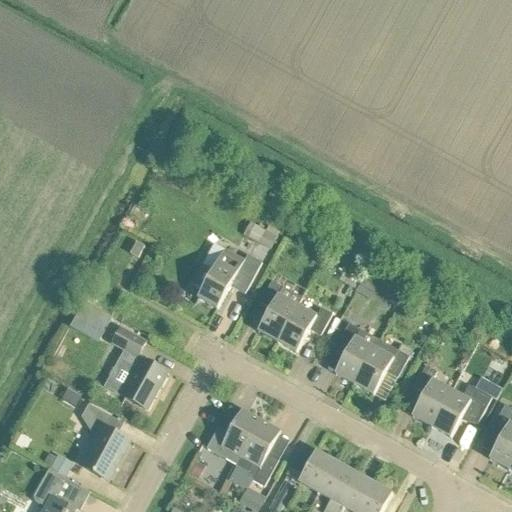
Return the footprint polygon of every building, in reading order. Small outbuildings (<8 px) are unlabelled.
[(277,239),(254,226),(247,238),(270,252),(277,239)] [(138,261),(145,249),(137,245),(130,256),(138,261)] [(225,253),(221,251),(210,271),(203,267),(192,287),(203,293),(198,301),(218,312),(231,289),(242,295),(259,263),(245,255),(241,261),(225,252),(225,253)] [(378,289),(363,281),(356,294),(372,302),(378,289)] [(278,345),(298,309),(302,301),(272,284),(260,306),(271,312),(259,334),(278,345)] [(83,303),(73,322),(101,337),(111,318),(83,303)] [(298,309),(278,345),(297,356),(310,333),(321,339),(333,317),(322,311),(317,319),(298,309)] [(335,377),(355,388),(379,343),(349,326),(337,348),(348,354),(335,377)] [(458,334),(444,326),(437,338),(451,346),(458,334)] [(148,413),(168,376),(138,359),(146,345),(122,331),(113,347),(125,354),(120,362),(137,371),(122,399),(148,413)] [(387,375),(398,381),(410,360),(379,343),(355,388),(374,398),(387,375)] [(432,430),(452,394),(433,383),(437,375),(426,369),(414,391),(425,397),(413,419),(432,430)] [(452,394),(432,430),(451,441),(464,418),(478,426),(492,401),(469,388),(463,400),(452,394)] [(109,484),(131,444),(112,434),(118,423),(89,407),(82,420),(99,448),(93,457),(88,457),(82,469),(109,484)] [(490,462),(510,473),(511,468),(511,411),(505,408),(491,433),(502,439),(490,462)] [(230,436),(219,430),(207,452),(226,463),(236,468),(235,470),(236,471),(241,461),(262,424),(242,413),(230,436)] [(281,435),(262,424),(241,461),(236,471),(247,476),(245,479),(253,484),(264,490),(279,464),(268,457),(281,435)] [(319,496),(336,465),(316,454),(303,478),(291,471),(288,478),(300,484),(299,485),(319,496)] [(74,467),(57,458),(50,471),(66,480),(74,467)] [(334,511),(355,476),(336,465),(319,496),(331,503),(325,511),(334,511)] [(81,511),(91,495),(49,472),(32,503),(46,510),(45,511),(81,511)] [(347,511),(359,511),(374,486),(355,476),(334,511),(343,511),(345,510),(347,511)] [(282,511),(295,490),(287,486),(272,511),(282,511)] [(374,486),(359,511),(384,511),(393,497),(374,486)] [(260,511),(266,501),(248,491),(240,504),(253,511),(260,511)]
